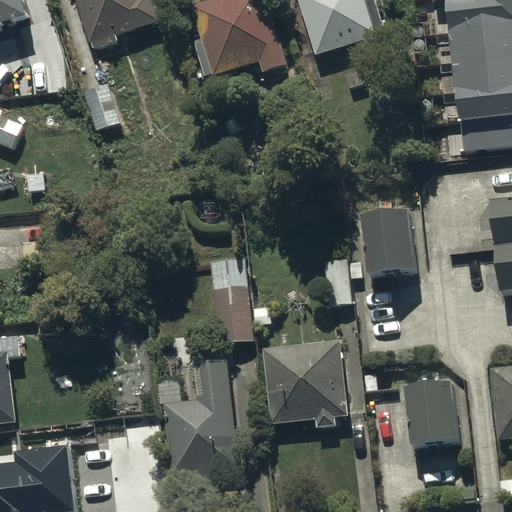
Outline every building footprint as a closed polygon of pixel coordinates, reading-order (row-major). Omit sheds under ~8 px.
[(0,0),(0,30),(30,21),(23,0),(0,0)] [(76,0),(94,54),(123,45),(120,35),(163,22),(156,0),(76,0)] [(271,0),(205,0),(192,4),(203,40),(198,42),(209,79),(265,61),(269,74),(292,66),(271,0)] [(301,0),(318,55),(367,40),(373,60),(396,53),(380,0),(301,0)] [(511,0),(446,0),(464,153),(511,147),(511,0)] [(111,84),(86,92),(99,131),(123,124),(111,84)] [(26,126),(0,114),(0,143),(16,150),(26,126)] [(511,198),(494,200),(504,295),(511,293),(511,198)] [(414,208),(363,215),(371,276),(421,270),(414,208)] [(248,258),(213,261),(221,345),(256,342),(248,258)] [(364,259),(326,263),(332,312),(359,309),(356,280),(366,279),(364,259)] [(25,334),(0,336),(0,427),(20,425),(13,359),(28,358),(27,343),(25,334)] [(344,343),(266,351),(274,426),(318,422),(318,429),(340,427),(339,418),(350,417),(344,343)] [(202,403),(163,407),(173,486),(245,477),(230,358),(197,362),(202,403)] [(511,368),(496,370),(503,440),(511,438),(511,368)] [(367,391),(399,390),(399,371),(366,372),(367,391)] [(457,382),(409,387),(415,449),(463,444),(457,382)] [(0,511),(78,511),(70,442),(12,449),(14,462),(0,463),(0,511)] [(122,457),(127,500),(168,496),(164,452),(122,457)]
